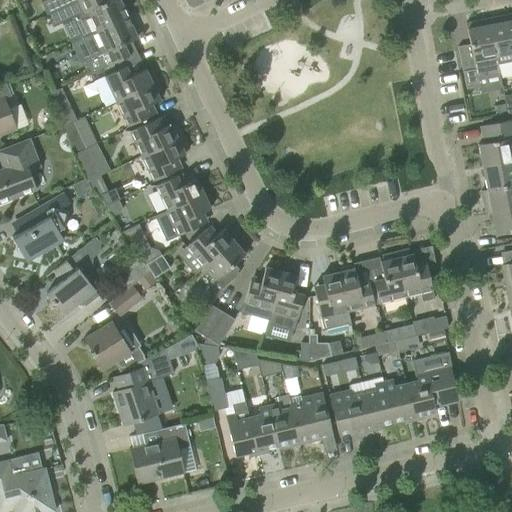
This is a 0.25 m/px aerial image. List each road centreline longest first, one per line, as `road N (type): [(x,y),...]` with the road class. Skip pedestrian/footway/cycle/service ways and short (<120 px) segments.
road 1 (residential): [(444,205),(314,229),(282,222),(257,198),(180,38)]
road 2 (residential): [(494,449),(444,205)]
road 3 (unclassified): [(96,511),(66,396),(0,305)]
road 4 (residential): [(444,205),(416,45),(417,0)]
road 5 (residential): [(296,498),(494,449)]
